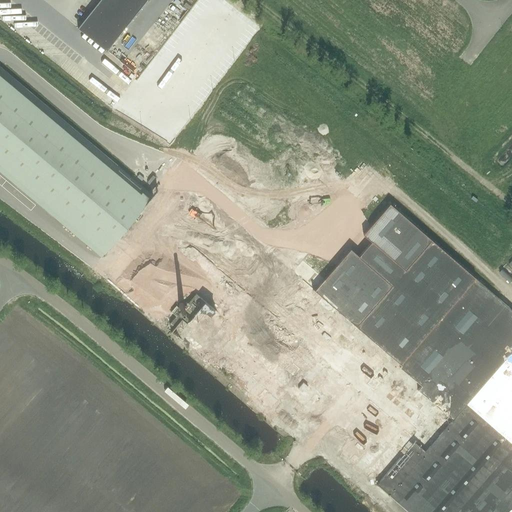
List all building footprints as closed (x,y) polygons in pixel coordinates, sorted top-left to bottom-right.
[(101,0),(79,29),(106,51),(147,0),(101,0)] [(0,172),(100,256),(152,196),(67,124),(0,67),(0,172)] [(303,260),(293,272),(423,384),(353,465),(388,496),(389,495),(407,511),(511,511),(511,310),(475,278),(389,204),(362,235),(371,242),(358,257),(350,249),(325,279),(303,260)] [(342,389),(319,369),(305,385),(284,366),(277,373),(278,374),(272,380),(294,399),(292,402),(314,421),(342,389)] [(244,369),(233,381),(249,394),(259,381),(244,369)] [(264,386),(254,398),(268,410),(278,398),(264,386)] [(0,472),(23,492),(43,469),(0,432),(0,472)]
